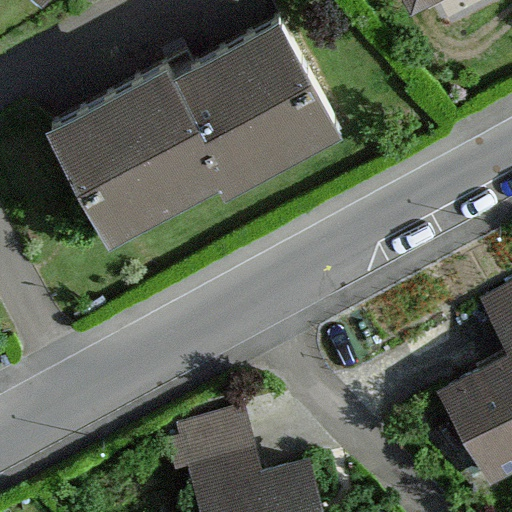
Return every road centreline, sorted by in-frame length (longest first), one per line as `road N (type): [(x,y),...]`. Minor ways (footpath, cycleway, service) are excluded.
road 1 (residential): [(511,165),(251,303)]
road 2 (residential): [(251,303),(0,443)]
road 3 (residential): [(251,303),(435,511)]
